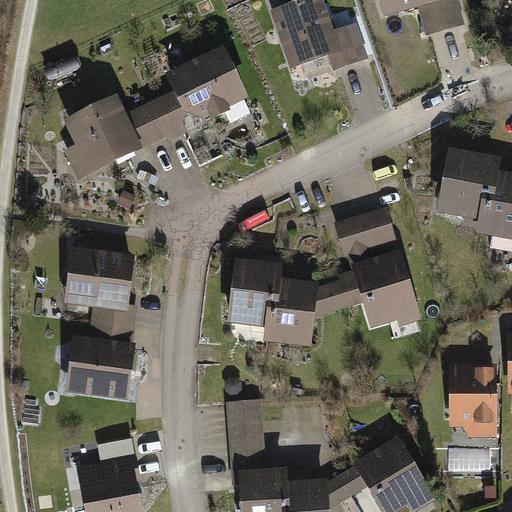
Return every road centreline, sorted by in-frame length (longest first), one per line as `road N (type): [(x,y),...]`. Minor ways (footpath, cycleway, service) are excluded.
road 1 (residential): [(191,511),(178,411),(187,271),(218,216),(511,83)]
road 2 (track): [(33,0),(0,228)]
